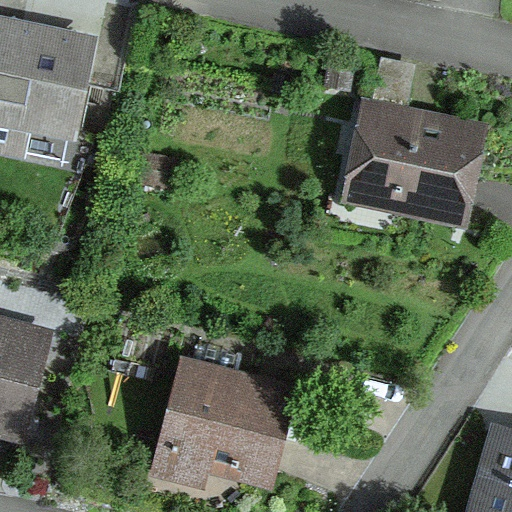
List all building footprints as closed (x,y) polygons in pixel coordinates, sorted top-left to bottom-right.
[(22,124),(66,133),(84,44),(0,26),(0,150),(16,154),(22,124)] [(391,204),(455,217),(465,172),(472,134),(365,112),(357,151),(351,186),(393,194),(391,204)] [(0,431),(12,435),(38,336),(0,325),(0,431)] [(263,478),(284,396),(245,385),(240,378),(232,382),(185,370),(164,452),(263,478)] [(471,511),(511,511),(511,441),(494,436),(471,511)]
